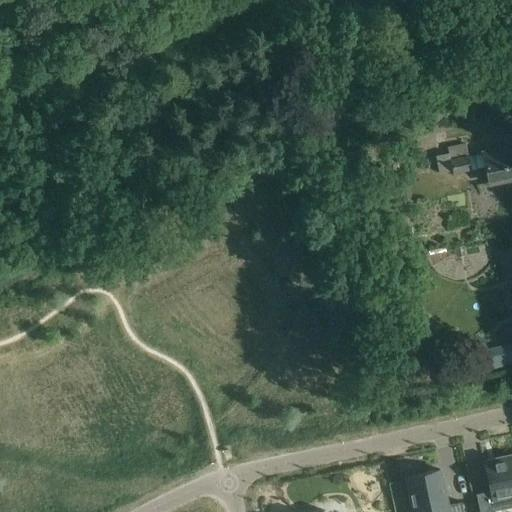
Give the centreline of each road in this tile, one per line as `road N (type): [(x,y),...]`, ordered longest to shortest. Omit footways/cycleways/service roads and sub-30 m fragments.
road 1 (track): [(0,96),(326,0)]
road 2 (residential): [(226,478),(511,415)]
